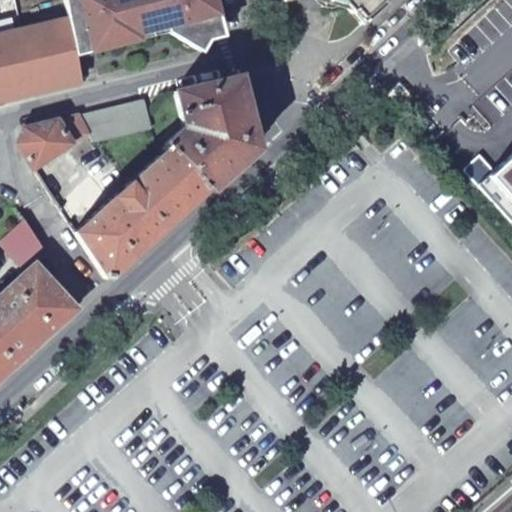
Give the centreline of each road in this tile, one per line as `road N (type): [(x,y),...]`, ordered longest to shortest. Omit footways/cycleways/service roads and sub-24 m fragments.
road 1 (secondary): [(0,409),(290,151)]
road 2 (secondary): [(290,151),(454,0)]
road 3 (residential): [(239,0),(270,120),(290,151)]
